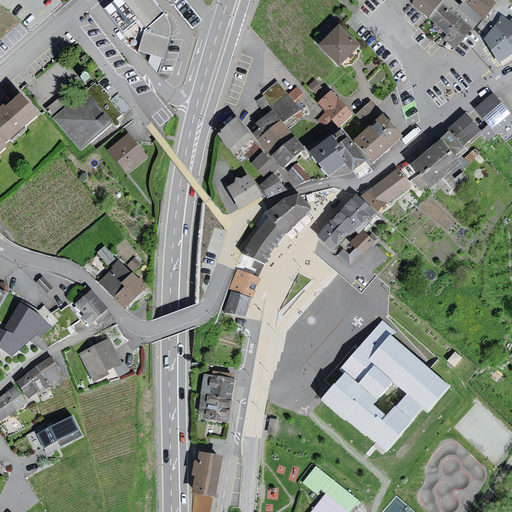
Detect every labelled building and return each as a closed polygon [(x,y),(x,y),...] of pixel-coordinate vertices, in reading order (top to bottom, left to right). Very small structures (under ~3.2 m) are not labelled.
[(170,37),(171,26),(150,0),(116,0),(107,8),(160,74),(170,37)] [(481,18),(464,5),(461,8),(452,0),(418,0),(414,5),(430,18),(445,31),(449,34),(445,39),(448,41),(456,48),(470,31),(472,29),(481,18)] [(462,0),(466,3),(467,1),(485,17),(488,12),(496,4),(490,0),(462,0)] [(511,25),(505,21),(500,30),(495,36),(490,44),(503,66),(511,59),(511,25)] [(359,47),(340,29),(323,47),(342,65),(359,47)] [(84,78),(44,112),(80,153),(110,126),(114,131),(119,127),(116,123),(121,118),(108,103),(111,101),(105,95),(103,97),(101,94),(103,93),(97,86),(94,89),(84,78)] [(284,119),(298,112),(294,102),(303,95),(295,87),(286,95),(276,83),(264,93),(266,96),(284,119)] [(353,113),(331,92),(320,102),(329,110),(321,118),(326,124),(332,118),(340,126),(353,113)] [(511,116),(493,94),(477,108),(491,125),(484,130),(490,137),(511,118),(511,116)] [(0,139),(6,147),(40,119),(24,99),(9,112),(6,109),(0,114),(0,115),(2,118),(0,118),(0,139)] [(373,104),(359,116),(372,130),(357,143),(374,163),(389,149),(403,138),(392,125),(388,122),(385,118),(380,112),(373,104)] [(259,138),(270,151),(272,154),(283,166),(304,148),(294,136),(281,121),(272,110),(257,123),(262,127),(255,133),(259,138)] [(465,115),(450,128),(465,145),(480,132),(465,115)] [(237,118),(219,133),(234,152),(242,145),(252,137),(237,118)] [(420,158),(412,165),(430,186),(459,162),(454,155),(458,152),(464,147),(450,131),(440,139),(441,140),(434,146),(427,152),(420,158)] [(347,139),(342,133),(334,139),(314,155),(332,177),(347,165),(348,164),(355,172),(359,169),(366,163),(349,142),(348,140),(347,139)] [(146,157),(128,135),(110,149),(127,172),(146,157)] [(0,156),(8,149),(6,147),(0,139),(0,156)] [(263,153),(252,163),(266,178),(277,168),(267,158),(263,153)] [(299,183),(309,179),(297,164),(289,171),(299,183)] [(410,185),(398,169),(362,196),(377,209),(410,185)] [(274,174),(261,185),(269,196),(286,189),(274,174)] [(247,176),(230,187),(242,207),(259,196),(247,176)] [(325,227),(317,235),(332,248),(351,230),(357,224),(359,226),(373,211),(356,195),(354,197),(348,203),(341,210),(325,227)] [(287,234),(312,213),(313,211),(307,204),(301,196),(285,202),(284,203),(268,215),(271,219),(267,225),(245,254),(267,265),(278,248),(287,234)] [(363,231),(352,243),(357,247),(349,255),(343,249),(338,254),(349,265),(362,253),(365,250),(374,241),(363,231)] [(107,244),(99,249),(108,263),(117,257),(107,244)] [(125,307),(146,286),(132,272),(120,260),(114,266),(115,268),(101,282),(115,296),(125,307)] [(260,280),(238,271),(231,289),(253,297),(260,280)] [(80,301),(77,304),(85,314),(83,316),(91,323),(96,318),(98,320),(99,321),(112,315),(92,291),(87,296),(80,301)] [(252,301),(232,295),(227,312),(247,318),(252,301)] [(0,329),(0,345),(12,353),(30,338),(37,333),(38,332),(40,335),(50,326),(22,304),(5,331),(0,329)] [(427,410),(447,387),(389,339),(394,333),(382,323),(343,370),(347,373),(326,399),(387,450),(423,406),(427,410)] [(110,340),(81,354),(94,380),(109,373),(107,369),(121,362),(110,340)] [(39,391),(48,386),(47,383),(61,376),(52,358),(38,367),(28,374),(18,382),(27,395),(37,388),(39,391)] [(230,396),(233,379),(206,375),(200,411),(205,411),(204,417),(216,419),(226,420),(230,396)] [(0,398),(0,417),(1,419),(17,408),(26,402),(16,387),(7,393),(0,398)] [(81,434),(72,417),(39,434),(48,452),(81,434)] [(275,419),(270,418),(268,432),(276,434),(279,420),(275,419)] [(221,456),(200,452),(193,491),(214,495),(221,456)] [(357,500),(316,466),(303,482),(317,494),(321,488),(328,493),(312,511),(347,511),(356,502),(357,500)] [(207,511),(210,500),(193,497),(192,511),(207,511)]
